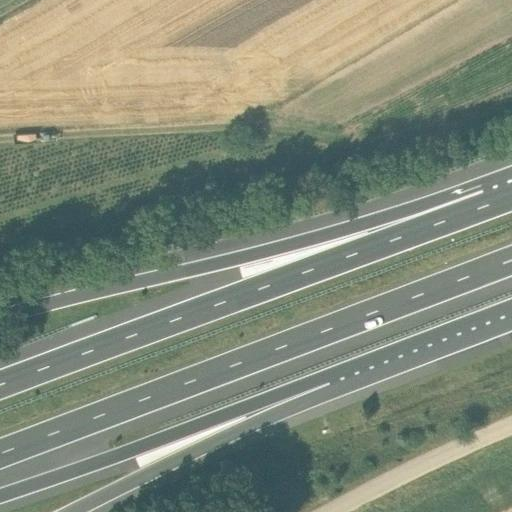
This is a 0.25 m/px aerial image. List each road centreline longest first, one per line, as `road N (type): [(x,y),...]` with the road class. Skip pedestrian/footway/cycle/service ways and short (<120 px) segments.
road 1 (motorway): [(0,455),(511,262)]
road 2 (motorway): [(432,227),(0,385)]
road 3 (motorway): [(432,227),(238,259),(0,315)]
road 4 (motorway): [(0,496),(323,380)]
road 5 (motorway): [(71,511),(323,380)]
road 6 (track): [(0,141),(270,123)]
road 7 (motorway): [(323,380),(511,309)]
road 8 (track): [(511,425),(333,511)]
